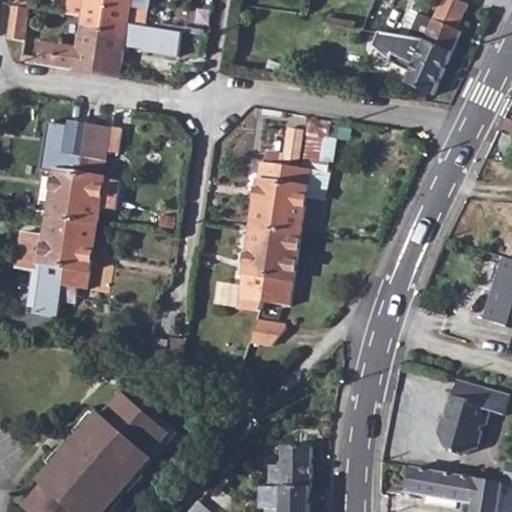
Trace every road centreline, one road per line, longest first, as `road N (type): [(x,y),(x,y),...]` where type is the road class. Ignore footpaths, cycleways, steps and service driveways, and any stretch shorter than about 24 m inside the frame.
road 1 (tertiary): [(511,42),(382,331),(365,395),(355,511)]
road 2 (track): [(178,511),(369,299),(398,287)]
